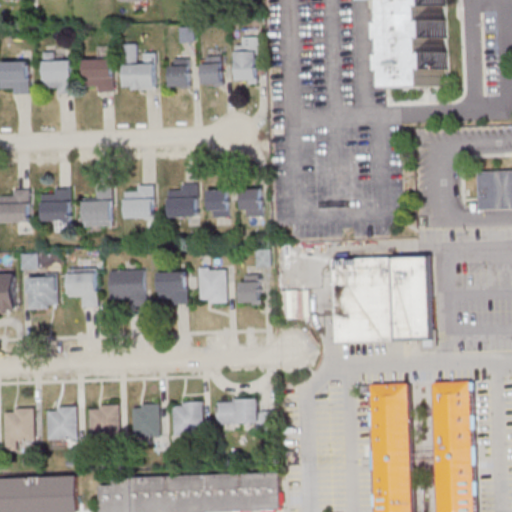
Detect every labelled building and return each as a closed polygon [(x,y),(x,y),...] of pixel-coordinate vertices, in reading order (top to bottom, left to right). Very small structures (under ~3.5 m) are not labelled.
[(401,0),(403,86),(446,85),(444,0),(401,0)] [(195,26),(181,26),(181,42),(195,42),(195,26)] [(239,82),(261,82),(260,36),(239,36),(239,82)] [(158,89),(158,53),(141,52),(141,44),(127,44),(126,88),(158,89)] [(55,92),(76,92),(76,61),(56,61),(56,51),(46,51),(46,87),(55,87),(55,92)] [(204,55),(204,85),(225,85),(225,55),(204,55)] [(172,87),(191,87),(191,58),(172,58),(172,87)] [(87,59),(87,81),(96,81),(96,91),(115,91),(115,59),(87,59)] [(3,61),(3,93),(32,93),(32,61),(3,61)] [(479,209),(511,208),(511,169),(479,169),(479,209)] [(199,184),(171,184),(171,216),(199,216),(199,184)] [(156,185),(128,185),(128,218),(156,218),(156,185)] [(114,225),(114,186),(98,186),(98,198),(87,198),(87,225),(114,225)] [(243,215),(263,215),(263,187),(243,187),(243,215)] [(74,221),(73,188),(51,188),(51,191),(45,191),(45,221),(74,221)] [(32,189),(4,189),(4,222),(32,222),(32,189)] [(230,189),(210,189),(210,215),(230,215),(230,189)] [(38,252),(23,252),(23,269),(38,269),(38,252)] [(337,342),(423,340),(423,348),(435,348),(433,256),(336,258),(337,342)] [(229,267),(202,267),(202,302),(229,302),(229,267)] [(100,268),(71,268),(71,296),(81,296),(81,306),(100,306),(100,268)] [(112,269),(112,297),(125,296),(125,304),(147,304),(147,269),(112,269)] [(189,303),(189,271),(161,271),(161,303),(189,303)] [(0,310),(17,310),(17,273),(0,273),(0,310)] [(262,302),(262,274),(242,274),(242,303),(262,302)] [(59,275),(29,275),(29,308),(59,308),(59,275)] [(441,511),(436,381),(477,380),(477,390),(474,390),(475,413),(478,413),(478,428),(475,428),(475,445),(478,445),(479,463),(475,463),(476,481),(479,481),(480,492),(476,492),(476,511),(441,511)] [(373,383),(411,381),(415,511),(378,511),(378,506),(375,506),(374,493),(377,493),(376,468),(373,468),(373,450),(375,450),(373,383)] [(255,423),(255,432),(274,432),(273,409),(262,409),(261,398),(219,398),(220,423),(255,423)] [(205,401),(175,401),(175,433),(205,433),(205,401)] [(134,436),(161,436),(161,403),(134,403),(134,436)] [(121,404),(92,404),(92,435),(121,435),(121,404)] [(79,439),(79,406),(49,406),(49,439),(79,439)] [(36,439),(36,407),(7,407),(7,451),(17,451),(17,439),(36,439)] [(115,477),(115,485),(102,485),(102,511),(262,511),(282,511),(281,472),(115,477)] [(0,476),(0,511),(79,511),(79,475),(0,476)]
